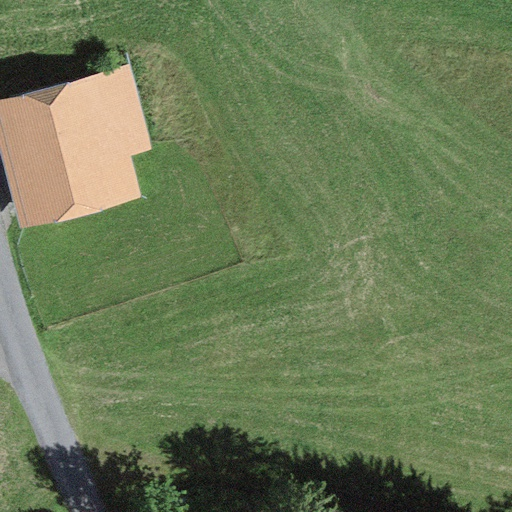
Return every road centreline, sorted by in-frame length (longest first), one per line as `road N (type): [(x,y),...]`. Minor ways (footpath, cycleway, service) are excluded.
road 1 (track): [(64,461),(345,497),(398,511)]
road 2 (unclassified): [(0,303),(86,511)]
